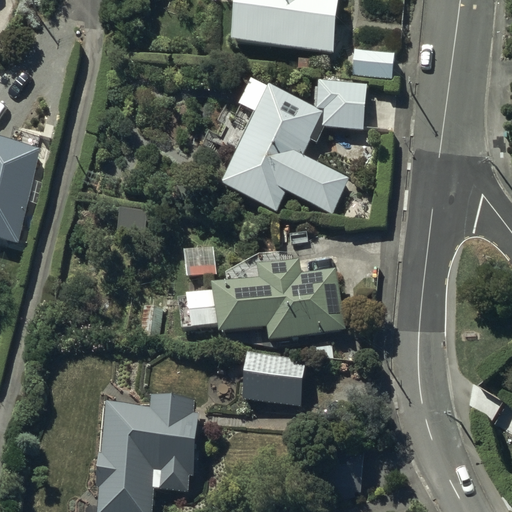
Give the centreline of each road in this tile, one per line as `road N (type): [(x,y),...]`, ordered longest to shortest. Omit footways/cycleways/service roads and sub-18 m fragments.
road 1 (residential): [(440,154),(422,283),(421,399),(466,511)]
road 2 (residential): [(460,0),(440,154)]
